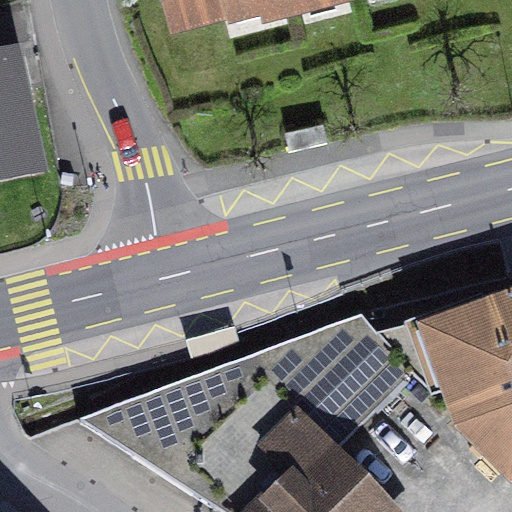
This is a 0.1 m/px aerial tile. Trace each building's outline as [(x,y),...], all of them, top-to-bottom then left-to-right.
[(173,0),(177,15),(234,0),(173,0)] [(17,59),(0,62),(0,181),(42,173),(17,59)] [(281,130),(286,149),(325,141),(320,122),(281,130)] [(511,304),(381,338),(415,380),(511,476),(511,304)] [(511,476),(415,380),(381,338),(363,319),(85,427),(215,511),(217,511),(232,498),(245,511),(503,511),(511,503),(511,476)] [(184,342),(190,361),(240,343),(235,328),(184,342)]
